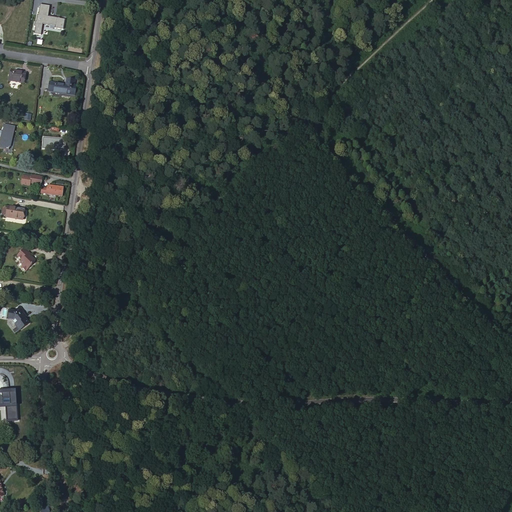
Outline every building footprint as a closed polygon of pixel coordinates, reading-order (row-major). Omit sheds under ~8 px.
[(50,6),(40,5),(39,15),(38,15),(37,23),(35,22),(34,26),(35,27),(34,34),(41,35),(43,24),(55,26),(55,28),(64,29),(65,19),(48,17),(50,6)] [(10,72),(8,83),(24,85),(25,74),(10,72)] [(68,93),(75,94),(76,87),(74,86),(74,81),(66,81),(65,86),(49,84),(48,92),(59,93),(59,95),(68,97),(68,93)] [(0,143),(0,146),(9,149),(15,128),(5,125),(3,133),(0,132),(0,136),(2,137),(0,143)] [(31,180),(32,176),(30,175),(28,182),(39,185),(41,178),(36,177),(35,181),(31,180)] [(40,193),(53,196),(55,187),(47,186),(46,189),(41,188),(40,193)] [(55,187),(53,196),(61,197),(63,188),(56,187),(55,187)] [(7,207),(6,217),(22,220),(24,210),(7,207)] [(26,249),(19,256),(23,261),(21,262),(24,266),(22,268),(27,273),(34,266),(33,266),(36,263),(33,259),(32,260),(30,258),(33,256),(26,249)] [(11,312),(6,311),(4,319),(10,320),(9,322),(13,327),(15,330),(18,327),(20,328),(25,325),(21,318),(21,316),(19,314),(21,313),(17,308),(11,312)]
